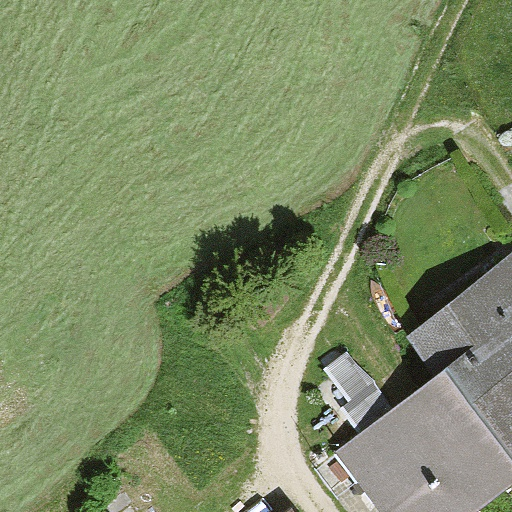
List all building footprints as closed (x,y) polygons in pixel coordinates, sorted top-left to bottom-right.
[(511,267),(417,340),(442,372),(466,404),(511,369),(511,267)] [(346,354),(326,369),(350,402),(374,383),(355,366),(346,354)] [(442,372),(416,391),(496,495),(511,483),(511,369),(466,404),(442,372)] [(331,378),(315,390),(333,414),(349,401),(331,378)] [(416,391),(341,449),(364,478),(355,484),(362,493),(370,487),(389,511),(474,511),(496,495),(416,391)]
